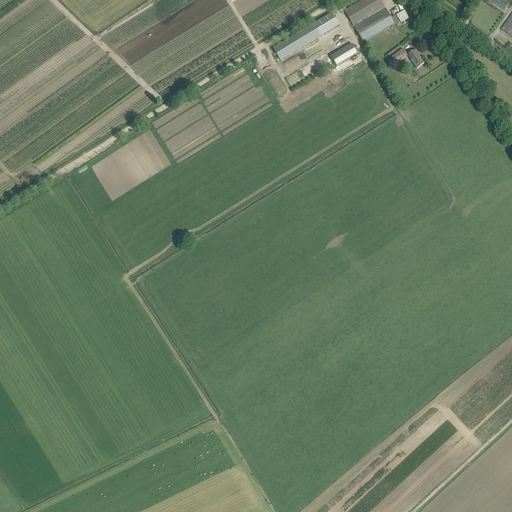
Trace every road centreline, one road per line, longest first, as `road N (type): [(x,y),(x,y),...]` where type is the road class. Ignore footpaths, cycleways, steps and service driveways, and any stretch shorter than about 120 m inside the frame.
road 1 (track): [(337,0),(0,208)]
road 2 (track): [(511,133),(411,0)]
road 3 (track): [(411,511),(511,420)]
